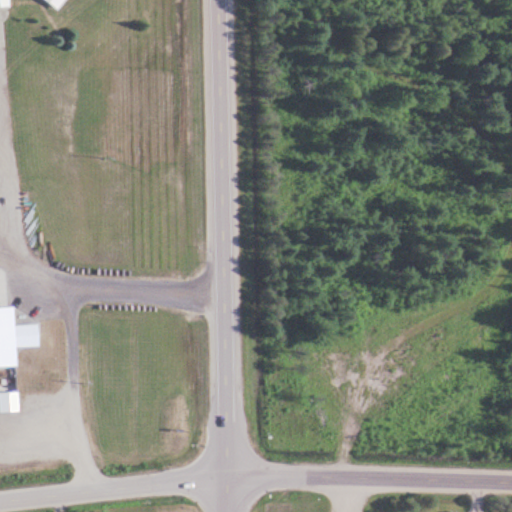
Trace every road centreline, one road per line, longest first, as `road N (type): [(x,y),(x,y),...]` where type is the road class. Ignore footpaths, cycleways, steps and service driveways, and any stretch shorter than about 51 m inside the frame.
road 1 (secondary): [(227,511),(219,0)]
road 2 (tertiary): [(511,480),(228,472)]
road 3 (tertiary): [(0,498),(228,472)]
